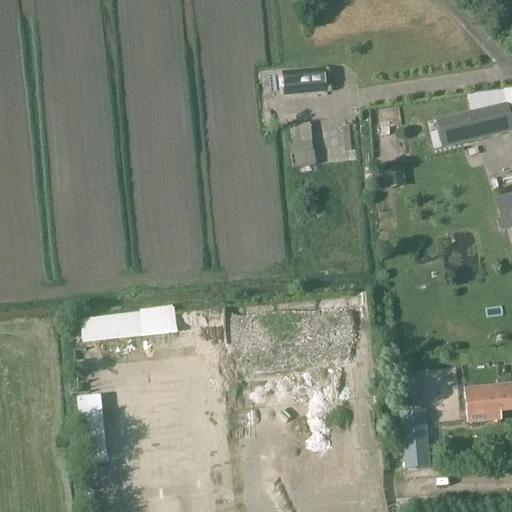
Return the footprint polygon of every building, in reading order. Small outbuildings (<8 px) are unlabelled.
[(286,99),(328,95),(326,71),(284,74),(286,99)] [(480,142),(511,134),(511,119),(509,107),(475,114),(435,123),(441,148),(480,139),(480,142)] [(292,129),(293,137),(312,135),(311,126),(292,129)] [(291,147),(292,159),(315,156),(314,144),(291,147)] [(398,172),(378,174),(380,190),(400,187),(398,172)] [(511,198),(496,202),(504,231),(511,229),(511,198)] [(466,427),(501,423),(500,416),(511,415),(511,385),(463,391),(466,427)] [(411,412),(400,413),(402,439),(404,470),(428,468),(426,437),(414,438),(411,412)]
